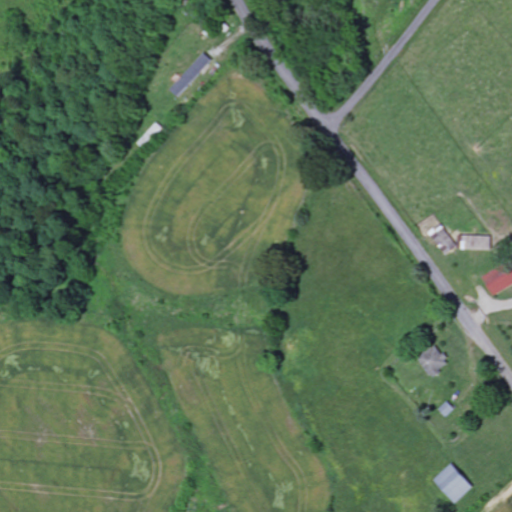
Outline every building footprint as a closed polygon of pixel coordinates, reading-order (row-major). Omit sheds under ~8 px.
[(181,98),(216,61),(208,54),(173,90),(181,98)] [(511,288),(511,274),(511,275),(508,268),(487,276),(495,295),(511,288)] [(451,368),(441,347),(422,357),(433,377),(451,368)] [(458,410),(451,403),(442,410),(450,418),(458,410)] [(438,481),(460,504),(478,487),(456,464),(438,481)]
